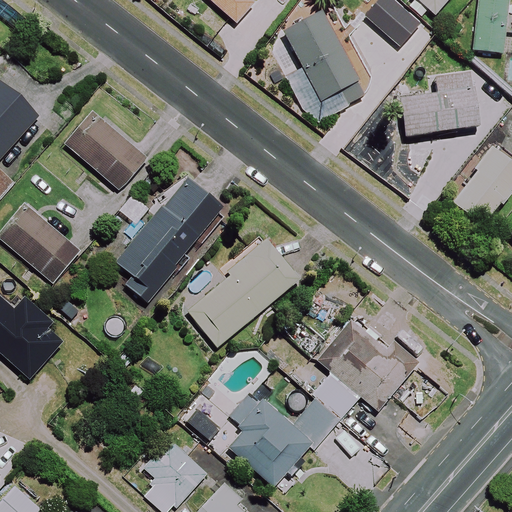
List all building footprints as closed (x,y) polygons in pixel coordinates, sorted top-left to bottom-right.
[(203,0),(236,28),(255,7),(246,0),(203,0)] [(449,0),(414,0),(434,18),(449,0)] [(508,2),(489,0),(477,0),(472,53),(501,56),(508,2)] [(365,97),(320,15),(283,35),(320,103),(338,94),(345,108),(365,97)] [(404,72),(384,55),(364,79),(385,96),(404,72)] [(477,130),(469,76),(431,82),(434,97),(395,103),(400,140),(477,130)] [(0,161),(38,120),(0,85),(0,195),(10,185),(0,175),(0,161)] [(146,162),(92,117),(66,149),(119,194),(146,162)] [(511,189),(511,168),(490,153),(452,206),(483,229),(511,189)] [(157,219),(153,216),(139,232),(126,222),(100,254),(132,279),(125,288),(147,306),(221,213),(184,184),(157,219)] [(77,256),(25,210),(0,237),(0,241),(50,286),(77,256)] [(297,283),(263,242),(226,271),(232,278),(188,314),(217,349),(297,283)] [(13,315),(0,303),(0,357),(26,380),(63,338),(23,303),(13,315)] [(312,401),(339,422),(359,400),(377,415),(417,366),(394,346),(387,354),(350,323),(316,364),(331,377),(312,401)] [(230,405),(210,389),(190,413),(210,429),(230,405)] [(339,422),(312,401),(290,428),(251,393),(229,418),(244,431),(228,449),(274,490),(285,478),(289,481),(304,464),(298,459),(309,447),(313,451),(339,422)] [(117,463),(92,440),(80,453),(104,476),(117,463)] [(172,511),(206,477),(168,442),(143,470),(157,482),(143,497),(159,511),(172,511)] [(239,502),(223,487),(199,511),(237,511),(234,508),(239,502)] [(40,511),(41,511),(14,490),(0,508),(0,511),(40,511)]
